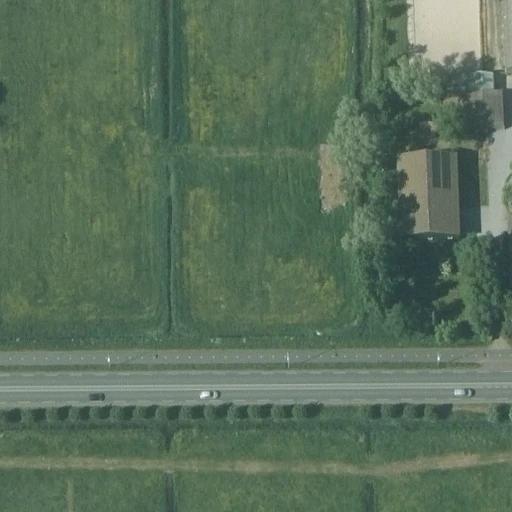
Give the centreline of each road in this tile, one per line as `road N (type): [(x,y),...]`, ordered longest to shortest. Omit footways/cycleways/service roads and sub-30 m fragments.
road 1 (primary): [(0,389),(511,385)]
road 2 (unclassified): [(0,358),(511,356)]
